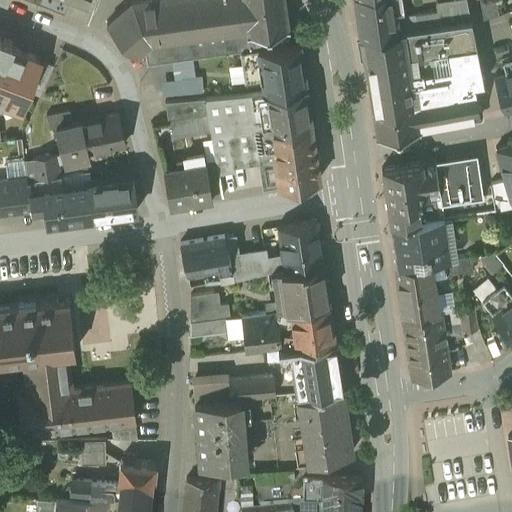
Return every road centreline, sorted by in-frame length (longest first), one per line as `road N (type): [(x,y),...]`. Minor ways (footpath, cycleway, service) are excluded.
road 1 (residential): [(0,5),(69,30),(111,59),(130,99),(160,226)]
road 2 (residential): [(160,226),(174,346),(168,511)]
road 3 (secondary): [(355,193),(382,396)]
road 4 (residential): [(160,226),(355,193)]
road 5 (residential): [(511,124),(349,157)]
road 6 (residential): [(160,226),(0,246)]
road 7 (secondary): [(319,0),(349,157)]
road 8 (residential): [(505,511),(484,382)]
